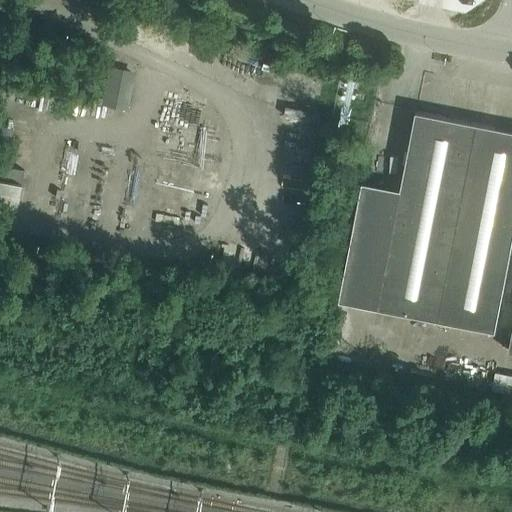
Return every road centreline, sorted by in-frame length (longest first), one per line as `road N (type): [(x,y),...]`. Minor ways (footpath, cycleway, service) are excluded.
road 1 (unknown): [(0,216),(159,241),(241,207),(263,174),(257,115),(229,88),(91,15),(41,0)]
road 2 (unclassified): [(333,0),(492,58)]
